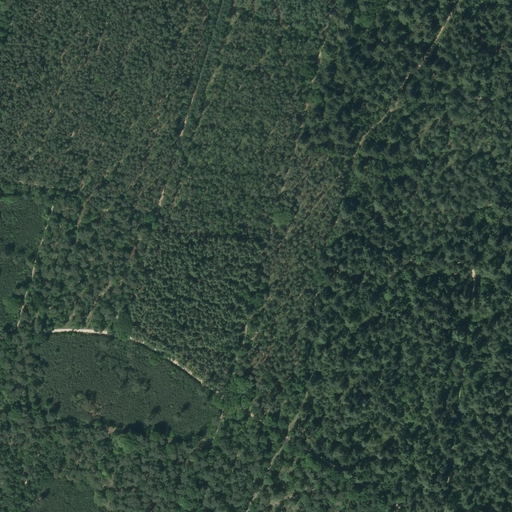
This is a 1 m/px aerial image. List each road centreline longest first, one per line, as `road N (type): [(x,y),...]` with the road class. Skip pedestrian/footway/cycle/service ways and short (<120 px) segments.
road 1 (track): [(460,0),(391,110),(355,151),(319,263),(369,284),(450,273),(511,277)]
road 2 (track): [(118,334),(398,511)]
road 3 (unknown): [(446,511),(473,277),(462,263),(402,261)]
road 4 (track): [(402,261),(393,258),(398,192),(400,181),(420,172),(416,122),(435,87),(431,75)]
road 5 (track): [(431,75),(328,0)]
